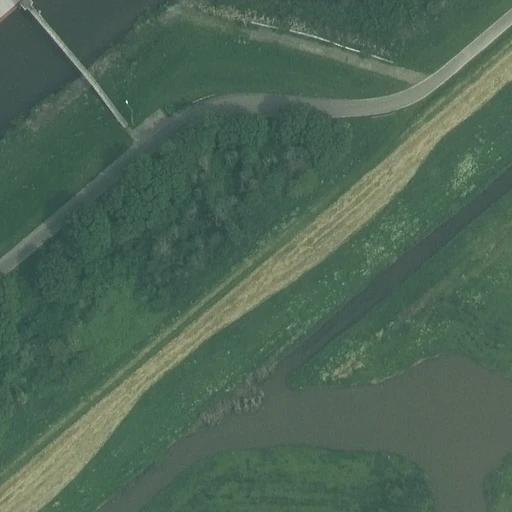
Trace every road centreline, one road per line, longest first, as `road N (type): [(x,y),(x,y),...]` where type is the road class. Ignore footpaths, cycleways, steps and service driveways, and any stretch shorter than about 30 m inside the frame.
road 1 (unclassified): [(0,272),(181,124),(251,103),(383,106),(430,87),(511,19)]
road 2 (track): [(411,97),(0,448)]
